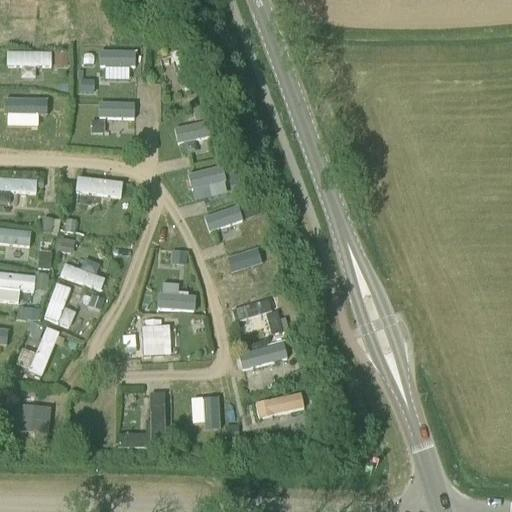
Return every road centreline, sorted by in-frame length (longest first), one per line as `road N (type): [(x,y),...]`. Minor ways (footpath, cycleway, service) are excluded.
road 1 (tertiary): [(446,511),(259,0)]
road 2 (unclassified): [(408,511),(0,503)]
